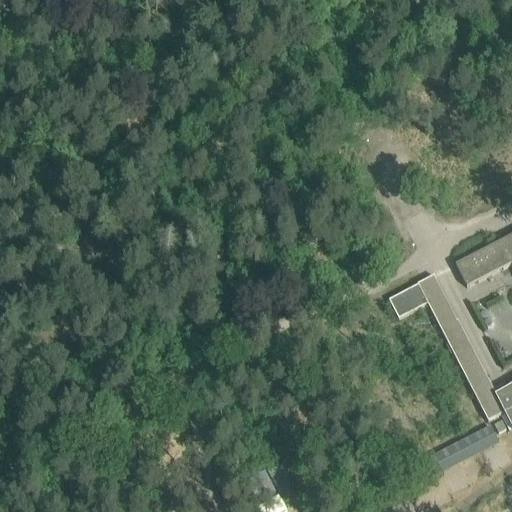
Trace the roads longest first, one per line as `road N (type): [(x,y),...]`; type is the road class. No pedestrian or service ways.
road 1 (track): [(0,488),(169,398)]
road 2 (track): [(169,398),(210,511)]
